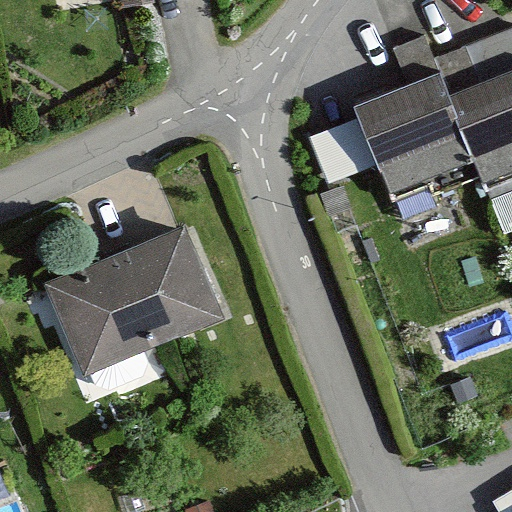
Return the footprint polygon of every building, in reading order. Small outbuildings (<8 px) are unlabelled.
[(511,64),(458,87),(476,130),(485,152),(511,140),(511,64)] [(451,65),(361,96),(384,161),(476,130),(458,87),(451,65)] [(350,108),(312,124),(331,170),(369,154),(350,108)] [(194,219),(49,284),(91,376),(235,314),(194,219)] [(511,511),(511,492),(497,501),(503,511),(511,511)]
